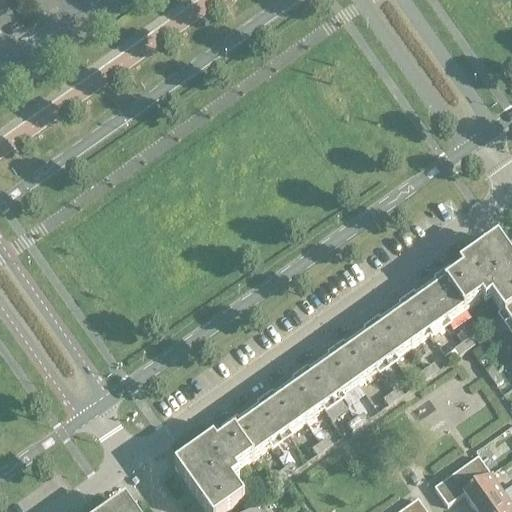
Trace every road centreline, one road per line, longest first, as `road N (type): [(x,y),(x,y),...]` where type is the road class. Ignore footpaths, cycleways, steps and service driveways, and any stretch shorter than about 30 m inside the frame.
road 1 (residential): [(129,458),(511,188)]
road 2 (secondary): [(108,399),(464,149)]
road 3 (secondary): [(291,0),(0,205)]
road 4 (tertiary): [(108,399),(0,248)]
road 5 (unclassified): [(358,0),(464,149)]
road 6 (unclassified): [(492,129),(400,0)]
road 7 (tertiary): [(0,303),(82,418)]
